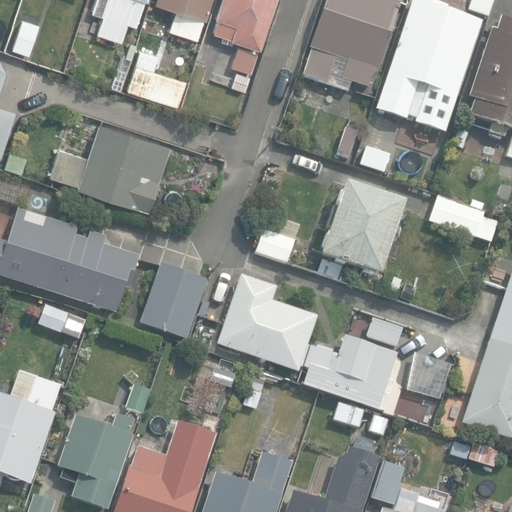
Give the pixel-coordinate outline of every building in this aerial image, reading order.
[(93,0),(90,13),(102,17),(96,34),(120,42),(126,24),(135,27),(144,1),(146,2),(146,0),(93,0)] [(168,30),(196,40),(203,19),(205,20),(211,0),(155,0),(154,4),(174,11),(168,30)] [(232,41),(257,50),(274,0),(220,0),(214,18),(218,20),(214,33),(221,36),(220,41),(231,45),(232,41)] [(301,77),(347,93),(351,82),(368,88),(374,71),(376,71),(400,0),(324,0),(308,48),(311,49),(301,77)] [(425,0),(411,0),(375,110),(443,131),(480,22),(444,11),(446,7),(425,0)] [(467,0),(466,7),(484,12),(487,0),(467,0)] [(467,115),(511,130),(511,20),(500,16),(495,30),(490,28),(466,98),(472,100),(467,115)] [(12,49),(28,55),(39,25),(22,19),(12,49)] [(231,68),(249,73),(256,53),(238,47),(231,68)] [(126,92),(176,107),(185,81),(154,72),(159,55),(139,49),(126,92)] [(0,158),(16,112),(0,106),(0,92),(7,72),(0,60),(0,158)] [(233,87),(243,90),(248,76),(237,73),(233,87)] [(148,212),(149,212),(170,146),(97,123),(86,157),(59,148),(50,176),(77,185),(76,189),(148,212)] [(339,157),(348,160),(356,132),(343,128),(336,151),(340,153),(339,157)] [(451,147),(461,150),(467,134),(456,130),(451,147)] [(359,165),(382,173),(388,155),(365,147),(359,165)] [(4,168),(20,174),(25,157),(9,152),(4,168)] [(0,200),(21,208),(28,187),(0,177),(0,200)] [(319,257),(379,277),(379,276),(404,202),(343,181),(334,208),(330,207),(323,229),(328,230),(319,257)] [(428,222),(474,238),(483,213),(436,197),(428,222)] [(0,277),(116,313),(123,288),(128,290),(138,256),(104,245),(106,238),(88,232),(86,239),(76,236),(78,228),(16,209),(6,244),(0,242),(0,277)] [(255,252),(285,263),(293,240),(264,229),(255,252)] [(206,280),(159,264),(138,324),(185,340),(206,280)] [(511,267),(461,423),(511,439),(511,267)] [(216,345),(298,373),(316,318),(270,302),(275,287),(239,275),(216,345)] [(38,325),(60,333),(67,315),(45,306),(38,325)] [(302,386),(377,411),(397,353),(343,335),(337,353),(310,344),(302,368),(307,370),(302,386)] [(406,390),(438,399),(451,365),(413,353),(406,390)] [(8,398),(0,395),(0,476),(30,487),(56,416),(51,414),(61,386),(18,370),(8,398)] [(249,390),(262,392),(264,379),(252,376),(249,390)] [(201,407),(221,414),(228,391),(209,384),(201,407)] [(125,409),(141,415),(150,392),(133,386),(125,409)] [(243,405),(255,409),(260,395),(247,391),(243,405)] [(293,406),(306,410),(311,395),(298,391),(293,406)] [(262,404),(272,408),(275,400),(265,397),(262,404)] [(338,401),(331,420),(357,429),(364,411),(338,401)] [(70,498),(107,511),(133,435),(130,434),(134,421),(115,415),(110,428),(73,415),(56,467),(62,469),(59,478),(75,483),(70,498)] [(367,432),(382,437),(387,422),(372,417),(367,432)] [(190,511),(197,491),(196,491),(216,431),(176,418),(163,456),(137,447),(130,467),(128,467),(113,511),(190,511)] [(448,455),(465,460),(469,447),(453,442),(448,455)] [(467,460),(492,468),(498,452),(473,443),(467,460)] [(283,511),(361,511),(379,459),(347,448),(343,460),(336,458),(322,501),(291,491),(283,511)] [(275,511),(282,494),(281,494),(291,463),(261,453),(250,485),(214,473),(200,511),(275,511)] [(441,511),(415,503),(417,496),(399,491),(401,487),(398,485),(403,469),(383,463),(370,499),(393,507),(391,511),(387,511),(381,510),(379,511),(441,511)] [(27,511),(52,511),(55,503),(34,496),(27,511)]
